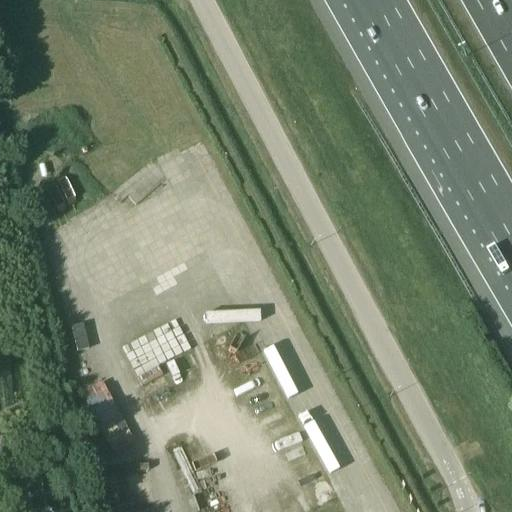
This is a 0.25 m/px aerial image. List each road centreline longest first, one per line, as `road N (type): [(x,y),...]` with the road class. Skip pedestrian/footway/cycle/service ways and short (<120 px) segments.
road 1 (unknown): [(361,511),(204,254),(170,222),(100,239),(63,266),(59,288),(141,511)]
road 2 (unclassified): [(473,511),(200,0)]
road 3 (motorway): [(368,0),(511,238)]
